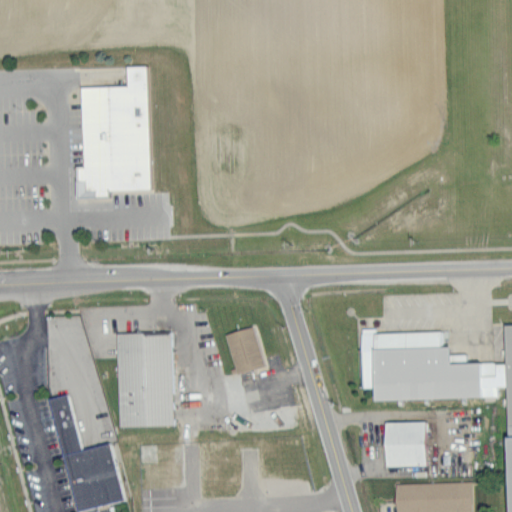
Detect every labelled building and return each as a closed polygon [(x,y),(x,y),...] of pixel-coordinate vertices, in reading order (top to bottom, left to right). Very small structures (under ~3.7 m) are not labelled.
[(109,195),(109,188),(150,186),(146,62),(126,63),(126,73),(126,82),(80,84),(83,164),(76,164),(77,196),(109,195)] [(506,511),(511,511),(511,321),(502,322),(503,361),(464,362),(464,353),(447,353),(447,345),(441,345),(441,330),(374,331),(374,327),(359,327),(360,387),(372,387),(372,398),(496,396),(496,386),(504,386),(506,511)] [(224,332),(235,373),(263,365),(252,325),(224,332)] [(115,333),(118,425),(172,424),(169,332),(115,333)] [(109,442),(80,448),(68,393),(49,397),(73,510),(121,500),(109,442)] [(424,464),(423,420),(383,421),(383,465),(424,464)] [(394,482),(394,511),(461,511),(471,511),(470,481),(394,482)]
